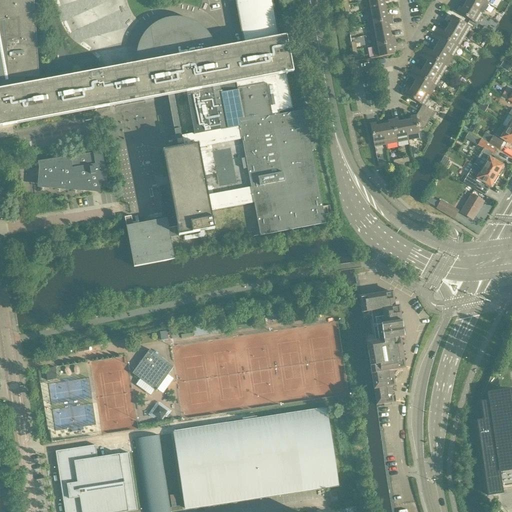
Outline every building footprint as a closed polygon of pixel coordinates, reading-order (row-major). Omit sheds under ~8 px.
[(0,0),(0,127),(2,127),(16,125),(95,110),(96,110),(110,107),(144,101),(145,101),(159,98),(168,96),(178,149),(163,152),(169,186),(159,188),(160,196),(162,196),(166,219),(133,226),(131,216),(125,218),(128,237),(134,267),(174,260),(174,257),(169,228),(177,227),(179,236),(214,229),(211,212),(254,204),(260,236),(326,224),(312,151),(316,151),(314,143),(311,144),(304,111),(279,115),(279,112),(293,110),(286,74),(293,73),(287,37),(279,38),(272,0),(245,0),(235,2),(243,45),(216,50),(215,48),(214,43),(211,38),(208,34),(205,30),(201,26),(197,23),(192,21),(187,19),(182,18),(177,18),(171,18),(169,19),(166,19),(161,21),(156,23),(152,26),(148,30),(145,34),(142,38),(139,43),(138,48),(137,53),(136,58),(137,63),(137,65),(135,65),(134,64),(133,63),(132,63),(132,62),(131,62),(130,62),(129,62),(129,63),(128,63),(127,63),(127,64),(126,64),(126,65),(125,66),(125,67),(114,69),(113,69),(113,68),(112,67),(111,67),(110,66),(109,66),(108,66),(107,67),(106,67),(106,68),(105,68),(105,69),(104,69),(104,70),(104,71),(25,86),(24,79),(39,78),(33,0),(0,0)] [(364,14),(386,10),(385,4),(388,3),(387,0),(376,0),(362,3),(364,2),(366,13),(364,14)] [(467,0),(465,4),(484,15),(482,14),(488,4),(490,6),(490,5),(480,0),(467,0)] [(484,15),(465,4),(462,9),(459,8),(457,13),(476,24),(482,14),(484,15)] [(366,25),(391,20),(390,16),(387,16),(386,10),(364,14),(366,14),(369,24),(366,25)] [(451,22),(448,28),(467,39),(465,38),(471,27),(451,16),(448,21),(451,22)] [(368,36),(390,32),(389,26),(392,25),(391,20),(366,25),(369,25),(371,36),(368,36)] [(437,28),(434,33),(461,49),(459,47),(464,38),(466,39),(467,39),(448,28),(444,33),(437,28)] [(370,47),(395,43),(394,38),(391,38),(390,32),(368,36),(371,36),(373,47),(370,47)] [(439,42),(436,47),(455,59),(455,58),(453,57),(459,48),(461,49),(434,33),(431,37),(439,42)] [(395,43),(370,47),(370,48),(373,47),(375,59),(394,55),(393,48),(396,48),(395,43)] [(425,48),(422,52),(449,68),(447,67),(453,57),(455,59),(436,47),(433,53),(425,48)] [(428,61),(424,67),(443,78),(441,77),(447,67),(449,69),(449,68),(422,52),(420,57),(428,61)] [(413,68),(411,72),(437,88),(438,88),(435,86),(441,77),(443,78),(424,67),(421,72),(413,68)] [(416,81),(413,86),(432,98),(430,96),(435,87),(437,88),(411,72),(408,76),(416,81)] [(422,106),(419,112),(430,118),(433,112),(424,106),(429,97),(431,98),(432,98),(413,86),(409,92),(407,90),(404,95),(422,106)] [(411,120),(405,122),(409,143),(408,141),(420,139),(418,130),(424,128),(430,118),(419,112),(416,116),(410,117),(411,120)] [(398,120),(393,121),(397,145),(398,145),(397,143),(408,141),(408,143),(409,143),(405,122),(398,123),(398,120)] [(388,125),(382,126),(386,148),(386,147),(386,145),(397,143),(397,145),(393,121),(388,122),(388,125)] [(386,148),(382,126),(376,127),(375,124),(370,125),(374,147),(385,145),(386,148)] [(495,135),(489,145),(496,149),(498,151),(504,141),(511,145),(511,131),(502,125),(496,136),(495,135)] [(475,144),(478,146),(484,150),(492,155),(493,155),(496,149),(489,145),(481,141),(478,139),(475,144)] [(499,178),(503,172),(501,170),(503,167),(490,159),(492,155),(484,150),(475,164),(499,178)] [(39,174),(41,186),(49,185),(50,189),(66,186),(66,190),(82,188),(83,191),(92,190),(91,184),(107,181),(102,152),(38,162),(39,169),(38,173),(39,174)] [(475,164),(469,174),(468,177),(464,184),(485,196),(491,187),(493,184),(495,185),(499,178),(475,164)] [(472,195),(461,213),(473,221),(484,202),(472,195)] [(437,209),(454,219),(458,212),(441,202),(437,209)] [(362,297),(360,300),(362,314),(371,312),(376,342),(369,343),(367,346),(377,406),(391,403),(393,401),(393,398),(395,395),(392,392),(391,388),(393,388),(395,385),(393,372),(403,370),(405,367),(401,339),(404,338),(400,309),(397,307),(395,307),(393,295),(391,292),(362,297)] [(167,332),(160,333),(161,341),(168,340),(167,332)] [(132,374),(156,391),(173,368),(150,350),(132,374)] [(45,369),(47,381),(57,379),(55,367),(45,369)] [(511,485),(511,390),(506,391),(487,394),(488,401),(481,402),(484,420),(477,421),(488,496),(503,493),(502,487),(511,485)] [(185,509),(185,508),(337,485),(337,486),(326,410),(325,410),(325,411),(256,422),(255,418),(256,417),(242,419),(242,420),(243,424),(174,434),(174,433),(173,433),(185,509)] [(134,440),(145,511),(169,511),(158,436),(134,440)] [(55,452),(64,511),(129,511),(138,511),(129,453),(97,458),(95,446),(55,452)]
